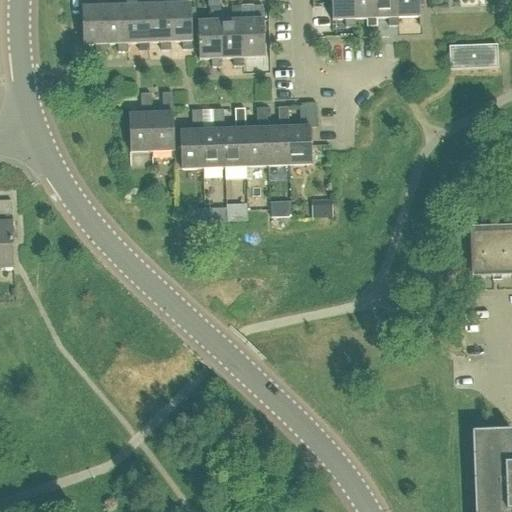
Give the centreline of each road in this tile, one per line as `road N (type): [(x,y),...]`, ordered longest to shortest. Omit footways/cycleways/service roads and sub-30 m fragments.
road 1 (tertiary): [(369,511),(306,430),(80,215),(32,127)]
road 2 (residential): [(385,73),(305,75),(302,0)]
road 3 (tertiary): [(32,127),(20,0)]
